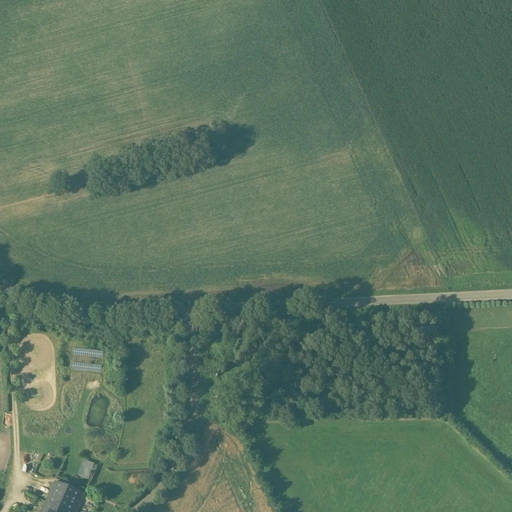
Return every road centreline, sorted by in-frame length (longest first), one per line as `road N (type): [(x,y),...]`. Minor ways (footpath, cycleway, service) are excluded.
road 1 (unclassified): [(189,310),(511,295)]
road 2 (unclassified): [(134,511),(185,443),(189,310)]
road 3 (unclassified): [(189,310),(74,311),(0,282)]
